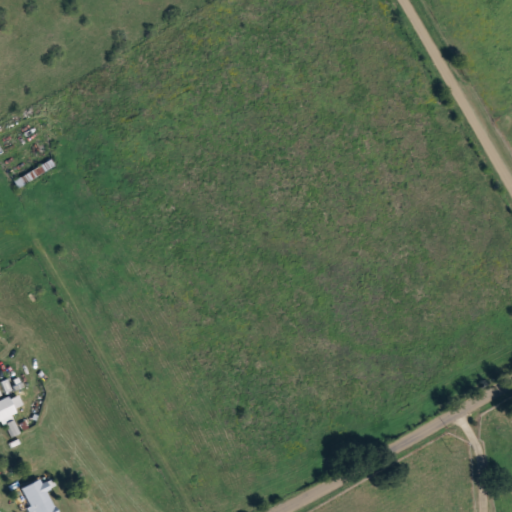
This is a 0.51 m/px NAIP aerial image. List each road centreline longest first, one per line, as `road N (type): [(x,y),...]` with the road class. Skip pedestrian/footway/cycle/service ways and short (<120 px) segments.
road 1 (residential): [(280,511),(511,379)]
road 2 (residential): [(511,183),(405,0)]
